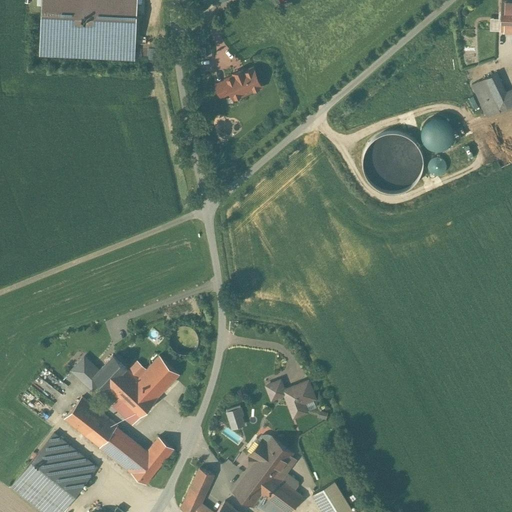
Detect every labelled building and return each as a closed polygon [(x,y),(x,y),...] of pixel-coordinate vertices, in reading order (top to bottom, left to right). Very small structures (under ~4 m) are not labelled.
[(136,0),(43,0),(41,53),(134,57),(136,0)] [(511,0),(504,0),(503,29),(511,28),(511,0)] [(253,67),(245,71),(244,69),(234,73),(234,75),(226,78),(226,79),(231,91),(233,94),(241,91),(242,93),(261,85),(253,67)] [(511,88),(506,91),(497,71),(472,83),(487,116),(511,104),(511,88)] [(226,79),(216,84),(221,95),(231,91),(226,79)] [(429,147),(455,145),(453,115),(427,117),(429,147)] [(371,189),(422,188),(420,132),(370,133),(371,189)] [(435,154),(430,166),(444,173),(449,160),(435,154)] [(180,324),(178,325),(176,326),(174,327),(172,329),(171,331),(170,333),(170,334),(169,336),(169,338),(169,340),(170,342),(170,344),(170,345),(171,347),(173,349),(175,350),(176,351),(179,352),(181,353),(184,353),(187,353),(189,352),(190,351),(192,350),(194,349),(195,347),(196,346),(197,345),(197,343),(198,342),(198,340),(198,338),(198,336),(198,335),(197,333),(196,330),(194,328),(192,327),(190,326),(188,325),(186,324),(183,324),(180,324)] [(99,369),(94,374),(100,380),(107,387),(126,367),(113,354),(99,369)] [(159,354),(137,377),(126,367),(107,387),(118,397),(112,403),(131,421),(137,415),(138,416),(179,373),(159,354)] [(99,369),(87,358),(83,363),(80,360),(72,369),(93,388),(100,380),(94,374),(99,369)] [(280,379),(267,384),(272,397),(284,393),(283,389),(284,389),(280,379)] [(284,389),(283,389),(284,393),(293,416),(306,411),(303,402),(315,397),(308,379),(284,389)] [(117,423),(82,395),(64,417),(100,445),(116,425),(117,423)] [(241,407),(228,411),(231,421),(242,418),(240,414),(243,413),(241,407)] [(147,450),(116,425),(110,432),(100,445),(145,482),(173,447),(159,435),(147,450)] [(59,511),(96,466),(53,432),(11,485),(45,511),(59,511)] [(271,435),(266,442),(261,438),(250,453),(255,456),(254,458),(275,474),(293,451),(271,435)] [(275,474),(254,458),(232,487),(253,503),(254,503),(266,511),(288,511),(302,495),(275,474)] [(241,511),(225,500),(215,511),(213,511),(200,501),(204,493),(205,493),(214,473),(199,466),(181,506),(188,511),(241,511)] [(354,511),(334,480),(313,493),(324,511),(354,511)]
